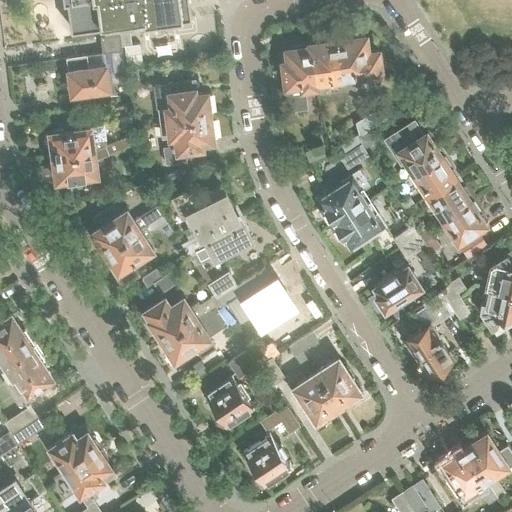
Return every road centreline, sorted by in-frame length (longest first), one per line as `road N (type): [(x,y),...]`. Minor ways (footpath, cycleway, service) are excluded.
road 1 (residential): [(426,426),(282,191),(260,126),(251,21),(265,8),(313,0)]
road 2 (residential): [(209,511),(0,172)]
road 3 (residential): [(292,511),(426,426)]
road 4 (residential): [(468,118),(399,0)]
